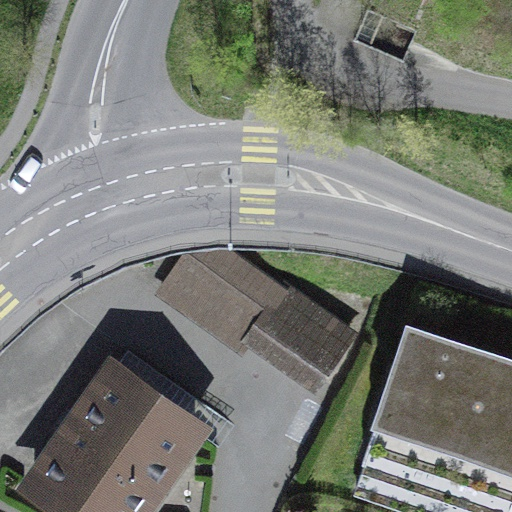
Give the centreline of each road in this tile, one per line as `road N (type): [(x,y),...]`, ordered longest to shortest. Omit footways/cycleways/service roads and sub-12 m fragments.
road 1 (tertiary): [(101,200),(202,174),(299,177),(511,248)]
road 2 (track): [(304,41),(348,68),(511,100)]
road 3 (secondary): [(101,200),(99,79),(124,0)]
